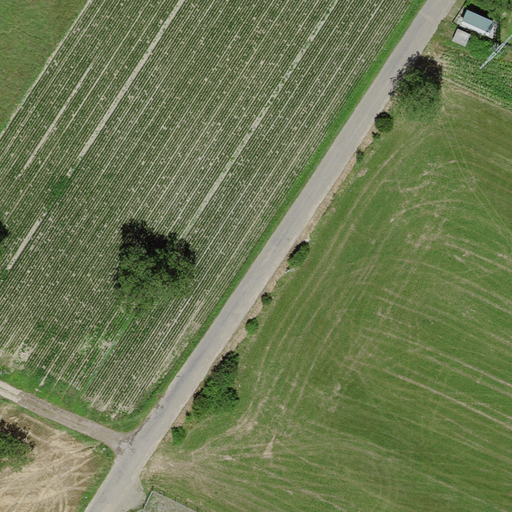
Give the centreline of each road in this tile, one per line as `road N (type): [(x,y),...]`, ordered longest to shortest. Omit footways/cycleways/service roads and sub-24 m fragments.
road 1 (residential): [(438,0),(95,511)]
road 2 (track): [(133,457),(0,392)]
